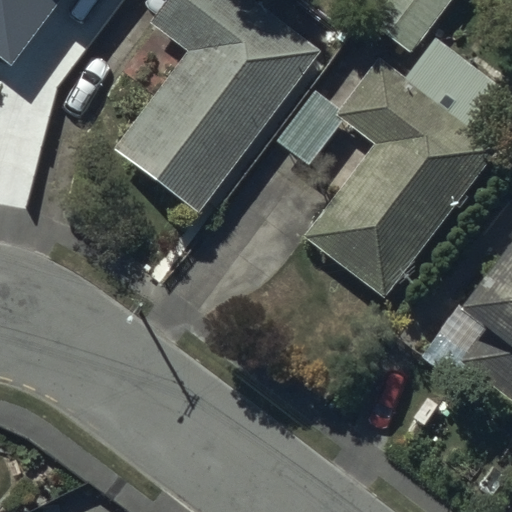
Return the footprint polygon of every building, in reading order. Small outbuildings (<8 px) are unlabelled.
[(0,0),(0,63),(8,70),(61,0),(0,0)] [(321,52),(254,0),(164,0),(149,21),(189,52),(113,151),(195,214),(321,52)] [(404,0),(379,34),(382,36),(409,56),(451,0),(404,0)] [(404,79),(375,58),(337,111),(309,91),(274,140),(308,165),(341,119),(374,143),(303,239),(386,299),(495,150),(471,133),(503,88),(434,37),(404,79)] [(456,362),(511,405),(511,238),(458,310),(482,329),(456,362)]
